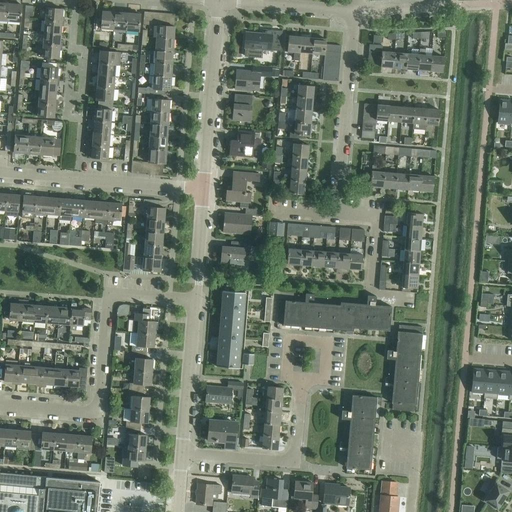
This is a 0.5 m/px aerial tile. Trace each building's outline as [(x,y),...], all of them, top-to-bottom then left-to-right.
[(0,2),(0,20),(8,21),(9,4),(0,2)] [(9,4),(8,21),(20,22),(22,5),(9,4)] [(26,6),(25,19),(29,19),(29,16),(33,17),(33,12),(32,12),(33,7),(26,6)] [(46,8),(45,20),(63,22),(63,18),(62,17),(63,9),(46,8)] [(94,19),(93,32),(100,32),(101,29),(114,30),(115,12),(102,11),(102,19),(94,19)] [(115,12),(114,30),(126,31),(128,13),(115,12)] [(128,13),(126,31),(139,32),(140,14),(128,13)] [(45,20),(44,32),(61,34),(61,26),(62,26),(63,22),(45,20)] [(157,26),(156,39),(174,39),(174,27),(168,26),(162,26),(157,26)] [(246,32),(244,49),(245,49),(244,57),(262,59),(263,50),(271,51),(280,51),(282,31),(273,30),(263,29),(262,34),(246,32)] [(44,32),(43,44),(61,46),(61,42),(60,42),(61,34),(44,32)] [(383,36),(382,36),(373,35),(373,43),(382,43),(383,36)] [(293,61),(299,61),(301,37),(289,36),(287,52),(294,52),(293,61)] [(301,37),(299,61),(300,53),(312,54),(314,38),(301,37)] [(314,38),(312,54),(324,55),(325,51),(326,45),(326,40),(314,38)] [(156,39),(155,51),(173,52),(174,39),(156,39)] [(61,51),(61,46),(43,44),(42,57),(59,58),(59,50),(61,51)] [(326,45),(325,51),(340,53),(341,46),(326,45)] [(369,45),(369,52),(382,53),(382,46),(369,45)] [(382,53),(381,60),(380,67),(393,68),(394,52),(382,51),(382,46),(382,53)] [(405,68),(405,69),(418,70),(418,68),(419,55),(418,55),(419,50),(412,49),(411,54),(407,54),(405,68)] [(418,68),(418,70),(430,71),(430,68),(431,56),(425,56),(426,50),(420,49),(419,55),(418,68)] [(98,59),(97,63),(116,65),(120,65),(121,53),(117,53),(100,51),(99,59),(98,59)] [(155,51),(155,63),(172,65),(173,52),(155,51)] [(325,51),(324,55),(324,58),(340,60),(340,53),(325,51)] [(369,52),(368,59),(381,60),(382,53),(369,52)] [(394,52),(393,68),(405,69),(405,68),(407,54),(394,52)] [(430,68),(430,71),(443,72),(444,57),(431,56),(430,68)] [(324,58),(324,66),(339,67),(340,60),(324,58)] [(368,59),(368,66),(380,67),(381,60),(368,59)] [(98,68),(98,75),(115,77),(116,65),(97,63),(97,68),(98,68)] [(155,63),(154,76),(171,77),(172,65),(155,63)] [(235,90),(251,91),(259,91),(260,77),(271,77),(272,70),(272,68),(253,66),(252,71),(237,70),(235,90)] [(324,66),(323,73),(338,74),(339,67),(324,66)] [(41,67),(40,79),(58,81),(58,76),(57,76),(58,68),(41,67)] [(323,73),(322,80),(338,81),(338,74),(323,73)] [(96,83),(95,87),(113,89),(115,77),(98,75),(97,83),(96,83)] [(165,95),(166,90),(170,90),(171,77),(154,76),(153,84),(151,84),(146,88),(138,88),(138,93),(165,95)] [(40,79),(39,91),(56,93),(56,85),(58,85),(58,81),(40,79)] [(298,85),(297,97),(313,98),(314,86),(298,85)] [(112,101),(113,89),(95,87),(95,92),(96,92),(96,100),(112,101)] [(39,91),(38,103),(56,105),(57,100),(55,100),(56,93),(39,91)] [(235,94),(234,104),(232,120),(250,122),(252,105),(251,105),(252,96),(235,94)] [(297,97),(296,109),(312,110),(313,98),(297,97)] [(152,99),(151,112),(169,113),(170,101),(152,99)] [(269,100),(264,104),(267,109),(273,106),(269,100)] [(511,101),(500,100),(498,123),(510,124),(511,105),(511,101)] [(38,103),(37,116),(54,117),(55,110),(56,110),(56,105),(38,103)] [(364,104),(364,111),(376,112),(377,105),(364,104)] [(376,112),(376,119),(376,120),(388,121),(390,106),(377,105),(376,112)] [(390,106),(388,121),(400,122),(402,107),(390,106)] [(402,107),(400,122),(413,123),(414,108),(402,107)] [(414,108),(413,123),(413,129),(425,130),(425,124),(426,109),(414,108)] [(93,117),(93,121),(111,122),(112,110),(95,109),(94,117),(93,117)] [(296,109),(295,122),(310,124),(312,110),(296,109)] [(426,109),(425,124),(438,125),(439,110),(426,109)] [(151,112),(150,124),(168,126),(169,113),(151,112)] [(94,126),(93,133),(110,134),(111,122),(93,121),(92,126),(94,126)] [(290,128),(289,138),(304,139),(304,136),(309,136),(310,124),(295,122),(294,129),(290,128)] [(150,124),(149,137),(167,138),(168,126),(150,124)] [(237,155),(237,153),(242,153),(242,156),(252,157),(253,148),(260,149),(261,140),(260,140),(260,134),(238,132),(237,141),(231,140),(230,155),(237,155)] [(91,141),(91,145),(109,147),(110,134),(93,133),(93,141),(91,141)] [(15,134),(14,153),(26,154),(28,136),(15,134)] [(28,136),(26,154),(39,155),(40,137),(28,136)] [(40,137),(39,155),(52,156),(52,155),(59,155),(60,143),(53,142),(54,138),(40,137)] [(149,137),(148,149),(166,150),(167,138),(149,137)] [(293,144),(292,156),(307,158),(308,145),(293,144)] [(92,150),(91,158),(108,159),(109,147),(91,145),(90,150),(92,150)] [(148,149),(147,162),(148,162),(151,163),(157,163),(163,163),(165,164),(166,150),(148,149)] [(292,156),(291,168),(306,170),(307,158),(292,156)] [(370,187),(383,188),(384,173),(378,172),(378,166),(372,165),(370,187)] [(291,168),(290,181),(305,182),(306,170),(291,168)] [(240,202),(240,208),(248,208),(249,203),(250,203),(251,193),(245,192),(246,181),(259,182),(260,174),(233,171),(231,190),(226,190),(225,201),(240,202)] [(384,173),(383,188),(395,189),(396,174),(384,173)] [(396,174),(395,189),(407,190),(408,175),(396,174)] [(408,175),(407,190),(420,191),(421,176),(408,175)] [(421,176),(420,191),(432,192),(434,177),(421,176)] [(304,195),(305,182),(290,181),(289,193),(304,195)] [(7,192),(5,211),(6,211),(5,216),(18,217),(18,212),(19,195),(12,194),(12,193),(7,192)] [(24,195),(22,212),(29,213),(28,218),(34,218),(35,214),(35,213),(36,195),(32,195),(32,196),(24,195)] [(36,195),(35,213),(47,214),(48,198),(41,197),(41,196),(36,195)] [(48,198),(47,214),(59,215),(60,197),(56,197),(56,198),(48,198)] [(60,197),(59,215),(71,216),(72,200),(65,199),(65,198),(61,197),(60,197)] [(72,200),(71,216),(83,217),(85,199),(81,199),(81,200),(73,200),(72,200)] [(85,199),(83,217),(96,218),(97,202),(90,201),(90,200),(85,199)] [(147,207),(146,219),(164,221),(165,208),(158,208),(158,201),(144,200),(144,207),(147,207)] [(95,222),(95,223),(102,224),(103,224),(103,219),(108,219),(109,201),(104,201),(104,202),(97,202),(96,218),(96,219),(95,222)] [(108,220),(107,225),(112,225),(113,222),(114,220),(121,220),(121,219),(121,217),(125,217),(126,209),(126,206),(122,205),(122,204),(119,203),(114,203),(114,201),(109,201),(108,219),(108,220)] [(223,232),(250,235),(252,216),(260,216),(260,210),(245,209),(245,215),(225,213),(223,232)] [(407,213),(406,226),(421,227),(422,214),(407,213)] [(384,224),(390,224),(397,225),(398,217),(384,216),(384,224)] [(146,219),(145,232),(163,233),(164,221),(146,219)] [(288,224),(287,235),(294,236),(294,230),(295,224),(288,224)] [(308,237),(314,238),(315,226),(302,225),(302,231),(309,231),(308,237)] [(315,226),(314,238),(320,238),(320,232),(327,233),(327,227),(315,226)] [(406,226),(405,238),(420,239),(421,227),(406,226)] [(339,240),(351,241),(352,229),(340,228),(339,240)] [(352,229),(351,241),(364,242),(365,230),(352,229)] [(33,231),(32,242),(40,243),(41,232),(33,231)] [(145,232),(144,245),(162,246),(163,233),(145,232)] [(3,239),(3,240),(16,241),(17,234),(15,234),(4,233),(3,239)] [(106,242),(105,249),(111,249),(113,249),(114,242),(114,240),(114,238),(114,233),(107,233),(106,237),(106,239),(106,240),(106,242)] [(405,238),(404,251),(419,252),(420,239),(405,238)] [(221,263),(230,264),(243,265),(244,261),(245,254),(250,255),(250,254),(254,255),(255,244),(251,244),(251,243),(231,241),(231,247),(222,246),(221,263)] [(144,245),(143,257),(161,258),(162,246),(144,245)] [(287,264),(299,265),(300,250),(288,249),(287,264)] [(300,250),(299,265),(311,266),(313,251),(300,250)] [(313,251),(311,266),(324,267),(325,252),(313,251)] [(404,251),(403,262),(418,264),(419,252),(404,251)] [(325,252),(324,267),(336,268),(337,253),(325,252)] [(337,253),(336,268),(349,269),(350,254),(337,253)] [(350,254),(349,269),(361,270),(362,255),(350,254)] [(125,255),(124,269),(133,269),(134,257),(129,256),(125,255)] [(160,272),(161,258),(143,257),(142,270),(160,272)] [(403,262),(402,275),(417,276),(418,264),(403,262)] [(481,272),(480,282),(488,282),(488,272),(481,272)] [(416,289),(417,276),(402,275),(401,287),(416,289)] [(252,365),(253,361),(253,354),(243,353),(249,290),(237,289),(237,292),(236,292),(223,291),(216,367),(242,369),(243,364),(252,365)] [(297,302),(295,326),(305,327),(308,294),(306,293),(305,302),(297,302)] [(308,294),(305,327),(314,328),(316,303),(308,303),(308,299),(314,300),(314,294),(308,294)] [(363,304),(361,329),(371,329),(373,296),(367,296),(367,304),(363,304)] [(373,296),(371,329),(380,330),(382,306),(375,305),(375,302),(376,302),(376,296),(373,296)] [(279,301),(277,323),(283,324),(283,325),(286,325),(288,301),(285,301),(285,302),(279,301)] [(288,301),(286,325),(295,326),(297,302),(288,301)] [(335,305),(333,329),(342,330),(345,303),(340,302),(340,305),(335,305)] [(5,303),(4,314),(9,314),(9,320),(22,321),(23,303),(19,303),(18,304),(5,303)] [(23,303),(22,321),(34,322),(35,305),(28,305),(28,303),(23,303)] [(316,303),(314,328),(323,329),(326,304),(316,303)] [(345,303),(342,330),(352,331),(354,303),(345,303)] [(354,303),(352,331),(353,331),(353,328),(361,329),(363,304),(354,303)] [(326,304),(323,329),(333,329),(335,305),(326,304)] [(35,305),(34,322),(46,323),(48,305),(43,305),(43,306),(35,305)] [(48,305),(46,323),(58,324),(59,307),(52,307),(52,306),(48,305)] [(117,316),(125,316),(128,314),(129,305),(123,305),(119,306),(118,309),(117,316)] [(382,306),(380,330),(389,331),(391,307),(382,306)] [(59,307),(58,324),(70,325),(70,330),(72,307),(67,307),(67,308),(59,307)] [(72,307),(70,330),(76,330),(76,325),(83,326),(89,327),(90,320),(91,309),(84,308),(84,309),(77,309),(77,308),(72,307)] [(133,332),(137,332),(155,334),(156,322),(149,321),(150,310),(144,310),(143,315),(135,314),(135,320),(134,320),(133,332)] [(398,331),(397,336),(422,338),(422,334),(421,333),(422,327),(399,325),(398,331)] [(132,345),(132,351),(146,352),(147,347),(154,347),(155,334),(137,332),(136,346),(132,345)] [(397,336),(396,346),(421,348),(422,338),(397,336)] [(387,350),(387,356),(420,359),(421,348),(396,346),(396,351),(393,351),(387,350)] [(135,358),(134,370),(152,372),(153,360),(146,359),(146,352),(132,351),(131,358),(135,358)] [(395,360),(394,367),(419,369),(420,359),(387,356),(386,359),(395,360)] [(12,383),(17,383),(18,365),(6,364),(4,381),(12,382),(12,383)] [(18,365),(17,383),(21,383),(21,382),(29,383),(30,366),(18,365)] [(30,366),(29,383),(36,384),(36,385),(41,385),(42,367),(30,366)] [(42,367),(41,385),(45,386),(45,384),(53,385),(55,368),(42,367)] [(394,367),(394,378),(418,380),(419,369),(394,367)] [(55,368),(53,385),(61,386),(61,387),(65,387),(67,369),(55,368)] [(67,369),(65,387),(70,388),(70,386),(77,387),(77,389),(82,390),(82,392),(85,392),(87,369),(79,368),(79,370),(67,369)] [(486,370),(473,369),(471,392),(484,393),(484,398),(486,370)] [(129,388),(129,389),(143,390),(144,384),(151,385),(152,372),(134,370),(133,383),(129,383),(125,383),(125,388),(129,388)] [(486,370),(484,398),(497,399),(499,371),(486,370)] [(509,395),(509,400),(511,373),(499,371),(497,399),(498,394),(509,395)] [(394,378),(393,388),(417,391),(418,380),(394,378)] [(237,397),(242,397),(243,383),(228,382),(227,387),(207,386),(205,402),(231,404),(232,390),(238,391),(237,397)] [(268,386),(266,399),(282,400),(283,388),(268,386)] [(393,388),(392,399),(416,401),(417,391),(393,388)] [(132,396),(131,408),(149,410),(150,397),(143,397),(143,390),(129,389),(128,396),(132,396)] [(352,395),(351,404),(376,406),(376,397),(352,395)] [(266,399),(265,411),(258,410),(258,411),(280,413),(282,400),(266,399)] [(393,403),(392,410),(414,412),(415,405),(416,405),(416,401),(392,399),(391,403),(393,403)] [(342,410),(342,413),(375,415),(376,406),(351,404),(351,412),(348,412),(348,411),(342,410)] [(126,421),(125,427),(140,428),(141,422),(148,423),(149,410),(131,408),(130,421),(126,421)] [(257,423),(264,424),(279,425),(280,413),(258,411),(257,423)] [(350,420),(350,422),(374,424),(375,415),(342,413),(341,419),(350,420)] [(233,448),(236,424),(210,422),(209,428),(211,428),(210,440),(226,441),(226,447),(233,448)] [(350,422),(349,431),(373,434),(374,424),(350,422)] [(264,424),(263,436),(278,437),(279,425),(264,424)] [(124,446),(128,446),(145,448),(146,435),(140,435),(140,428),(125,427),(125,434),(124,446)] [(501,435),(500,446),(503,447),(511,447),(511,429),(502,428),(501,435)] [(6,429),(5,446),(17,447),(18,429),(13,429),(13,430),(6,429)] [(18,429),(17,447),(28,448),(28,450),(35,451),(36,434),(30,434),(30,431),(23,431),(23,429),(18,429)] [(349,431),(348,441),(373,443),(373,434),(349,431)] [(36,434),(35,451),(41,451),(41,449),(53,450),(55,432),(50,432),(50,433),(42,432),(42,435),(36,434)] [(55,432),(53,450),(65,451),(67,434),(59,433),(60,432),(55,432)] [(67,434),(65,451),(78,452),(79,434),(74,433),(74,435),(67,434)] [(79,434),(78,452),(77,460),(84,460),(84,453),(90,453),(92,436),(84,435),(84,434),(79,434)] [(263,436),(262,448),(277,450),(278,437),(263,436)] [(348,441),(347,450),(372,452),(373,443),(348,441)] [(123,459),(122,465),(137,466),(138,460),(144,461),(145,448),(128,446),(126,459),(123,459)] [(498,447),(497,458),(501,459),(501,465),(500,472),(511,473),(511,447),(503,447),(500,446),(498,446),(498,447)] [(347,450),(347,459),(371,461),(372,452),(347,450)] [(347,459),(346,468),(370,470),(371,461),(347,459)] [(89,467),(89,471),(92,471),(98,472),(100,472),(100,464),(99,464),(91,464),(91,468),(89,467)] [(0,511),(96,511),(100,482),(47,477),(0,472),(0,511)] [(257,498),(259,482),(252,482),(253,478),(233,476),(232,492),(251,494),(251,497),(257,498)] [(261,489),(261,498),(262,498),(262,506),(287,508),(288,490),(282,489),(283,480),(267,479),(266,490),(261,489)] [(303,503),(303,499),(305,500),(304,509),(317,510),(317,504),(318,495),(311,495),(313,482),(295,481),(295,489),(291,489),(290,502),(303,503)] [(396,497),(397,483),(382,482),(379,511),(397,511),(398,497),(396,497)] [(509,491),(496,482),(484,500),(497,509),(509,491)] [(211,505),(211,499),(217,500),(218,494),(221,494),(221,486),(198,484),(196,504),(211,505)] [(317,504),(317,510),(316,511),(325,511),(327,505),(348,506),(349,488),(334,486),(334,484),(325,484),(323,505),(317,504)] [(213,502),(213,506),(212,511),(225,511),(227,503),(213,502)]
